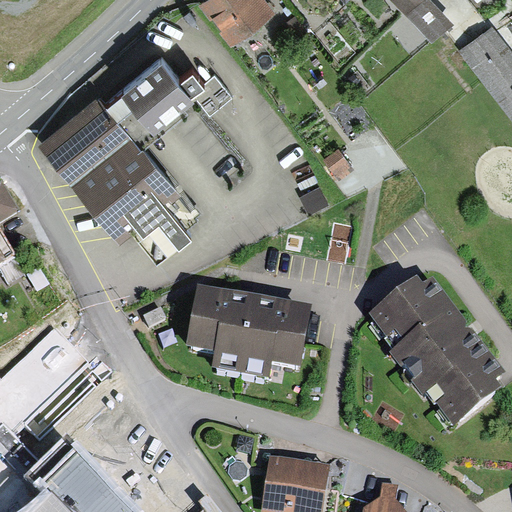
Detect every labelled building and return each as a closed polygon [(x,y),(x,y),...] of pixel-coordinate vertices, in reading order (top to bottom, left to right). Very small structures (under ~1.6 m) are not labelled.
[(270,0),(198,0),(199,0),(231,42),(276,8),(270,0)] [(390,0),(431,41),(456,17),(439,0),(390,0)] [(511,49),(492,23),(457,50),(506,116),(511,111),(511,49)] [(98,91),(37,141),(120,241),(133,231),(158,261),(193,233),(167,202),(182,189),(145,144),(198,100),(210,115),(234,95),(215,73),(206,80),(193,64),(181,74),(163,52),(106,100),(98,91)] [(0,183),(0,267),(13,260),(0,238),(0,218),(15,210),(0,183)] [(430,276),(371,321),(451,426),(510,382),(430,276)] [(311,312),(196,291),(186,346),(218,352),(215,367),(268,377),(271,362),(301,367),(311,312)] [(321,511),(328,472),(274,464),(266,511),(321,511)] [(384,504),(370,511),(404,511),(395,506),(396,489),(386,488),(384,504)]
